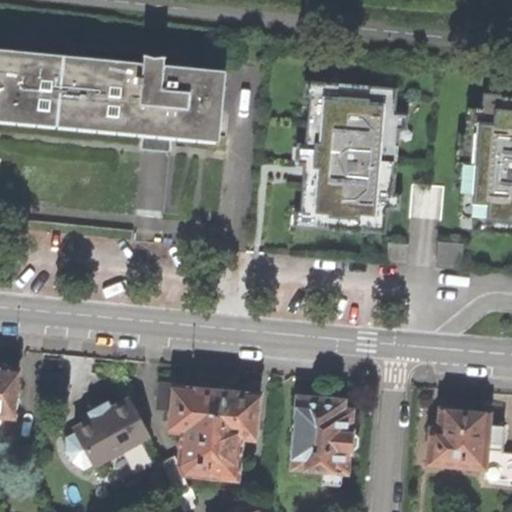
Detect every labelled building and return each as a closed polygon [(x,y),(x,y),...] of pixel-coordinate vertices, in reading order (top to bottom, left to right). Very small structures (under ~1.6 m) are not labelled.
[(0,116),(145,130),(143,147),(172,150),(174,132),(220,137),(227,66),(169,61),(170,53),(148,51),(148,60),(0,46),(0,116)] [(395,92),(301,84),(300,99),(307,100),(303,143),(293,143),(291,167),(300,167),(300,169),(297,211),(288,211),(286,234),(386,241),(388,217),(401,218),(402,194),(392,193),(396,133),(404,134),(406,116),(393,115),(395,92)] [(511,99),(483,97),(482,112),(467,111),(465,138),(456,138),(452,194),(460,195),(458,220),(470,221),(469,238),(511,241),(511,99)] [(444,239),(442,265),(466,266),(467,241),(444,239)] [(0,413),(17,414),(20,367),(0,366),(0,413)] [(179,465),(182,471),(210,473),(218,385),(189,382),(159,380),(156,405),(170,407),(169,428),(183,429),(179,465)] [(218,385),(210,473),(239,476),(243,435),(257,436),(261,389),(240,387),(218,385)] [(344,398),(299,394),(293,464),(324,467),(323,481),(342,482),(342,471),(349,470),(350,450),(353,451),(357,449),(359,445),(359,440),(360,436),(357,432),(352,429),(354,408),(343,408),(344,398)] [(77,429),(96,464),(152,433),(133,398),(113,409),(110,402),(99,408),(92,411),(96,418),(77,429)] [(429,460),(487,464),(489,448),(504,448),(505,424),(490,423),(491,410),(468,408),(441,406),(440,425),(432,424),(429,460)] [(511,448),(504,448),(489,448),(487,464),(486,476),(511,476),(511,448)] [(174,486),(164,462),(159,449),(131,462),(147,498),(174,486)] [(164,462),(174,486),(192,486),(190,482),(187,483),(182,471),(179,465),(176,456),(164,462)] [(192,499),(197,497),(192,486),(174,486),(185,511),(196,506),(192,499)] [(235,511),(261,511),(256,498),(233,508),(235,511)]
